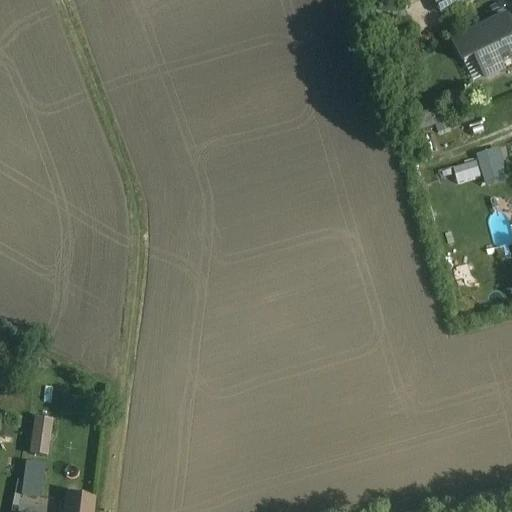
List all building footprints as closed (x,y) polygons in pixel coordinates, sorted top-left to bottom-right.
[(432,0),(441,18),(477,1),(476,0),(432,0)] [(511,35),(505,21),(454,45),(464,66),(477,60),(486,79),(501,72),(499,67),(511,61),(511,35)] [(498,147),(475,153),(484,186),(508,179),(498,147)] [(25,453),(45,457),(51,420),(32,416),(25,453)] [(43,468),(26,466),(21,497),(39,500),(43,468)] [(89,511),(91,500),(64,497),(62,511),(89,511)]
